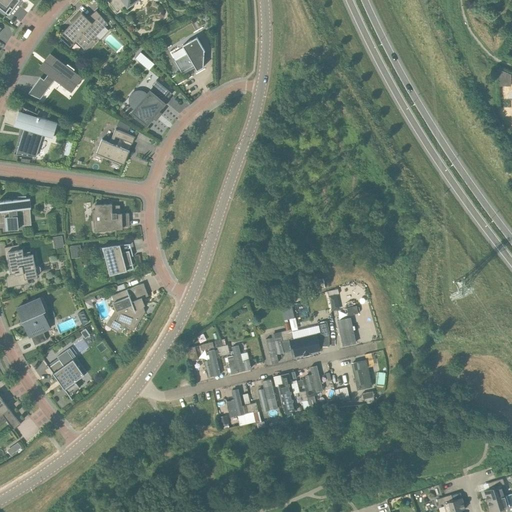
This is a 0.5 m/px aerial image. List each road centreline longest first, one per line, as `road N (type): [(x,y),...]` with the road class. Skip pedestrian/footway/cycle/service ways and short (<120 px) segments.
road 1 (primary): [(349,0),(426,144),(511,262)]
road 2 (primary): [(511,238),(426,114),(366,0)]
road 3 (unclassified): [(139,383),(162,397),(376,346)]
road 4 (residential): [(190,297),(263,79)]
road 5 (residential): [(263,79),(228,88),(196,109),(169,142),(150,191)]
road 6 (residential): [(150,191),(0,168)]
road 7 (residential): [(79,446),(28,383),(0,321)]
road 8 (residential): [(190,297),(167,280),(154,251),(150,191)]
